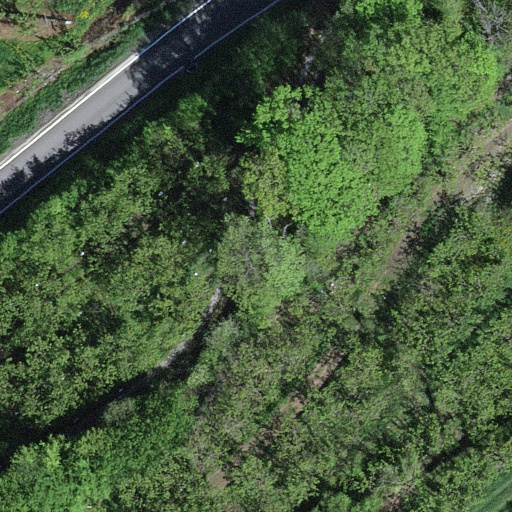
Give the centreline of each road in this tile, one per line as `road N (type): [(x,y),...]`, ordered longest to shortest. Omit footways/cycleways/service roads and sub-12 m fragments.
road 1 (track): [(0,473),(150,384),(184,355),(222,292),(330,27),(354,0)]
road 2 (unclassified): [(243,0),(0,188)]
